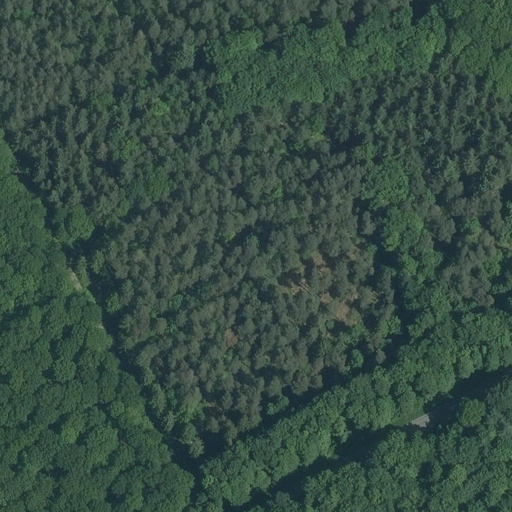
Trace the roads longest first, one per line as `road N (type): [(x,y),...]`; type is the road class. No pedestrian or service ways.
road 1 (track): [(195,511),(0,143)]
road 2 (secondary): [(255,511),(511,375)]
